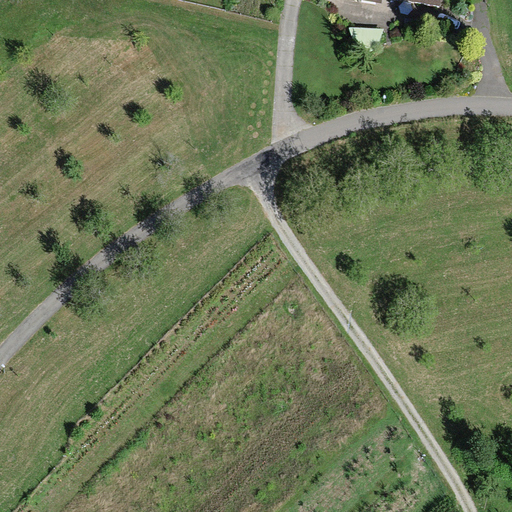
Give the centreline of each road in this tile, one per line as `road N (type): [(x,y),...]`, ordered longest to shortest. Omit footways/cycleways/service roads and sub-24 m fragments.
road 1 (residential): [(511,107),(397,113),(290,145),(115,251),(0,358)]
road 2 (track): [(462,511),(447,476),(244,170)]
